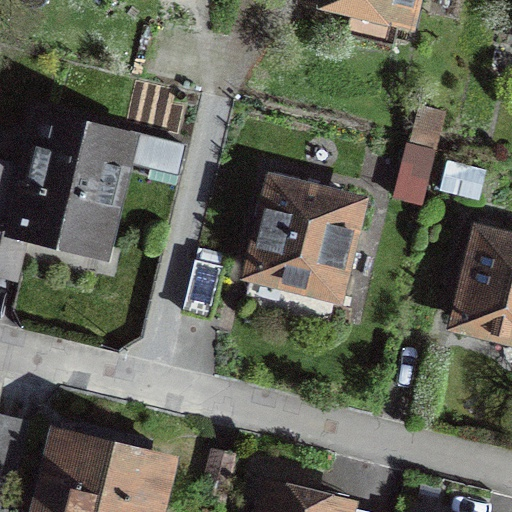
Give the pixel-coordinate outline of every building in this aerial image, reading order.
[(412,0),(345,0),(409,16),(412,0)] [(127,133),(69,120),(64,142),(38,137),(31,167),(0,160),(0,267),(20,272),(29,228),(102,245),(121,161),(127,133)] [(184,145),(127,133),(121,161),(178,173),(184,145)] [(435,147),(404,140),(399,161),(404,163),(397,196),(412,200),(416,180),(430,169),(435,147)] [(359,202),(275,183),(253,272),(337,293),(359,202)] [(511,239),(480,232),(458,322),(511,334),(511,239)] [(222,264),(196,258),(184,309),(211,315),(222,264)] [(0,511),(8,511),(27,428),(0,421),(0,511)] [(97,511),(112,449),(57,436),(39,511),(97,511)] [(112,449),(97,511),(156,511),(168,462),(112,449)] [(236,456),(214,450),(202,496),(224,502),(236,456)] [(347,511),(349,505),(268,487),(262,511),(347,511)]
